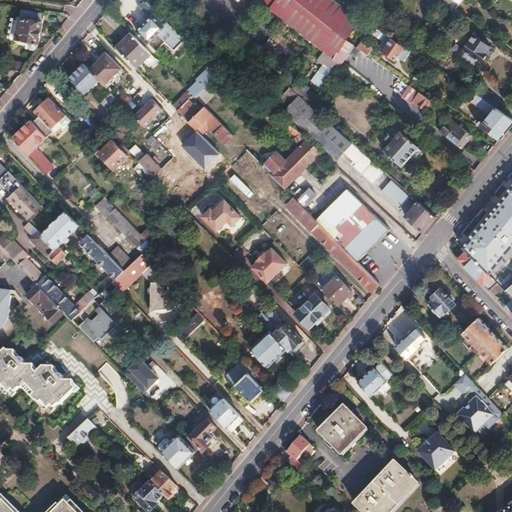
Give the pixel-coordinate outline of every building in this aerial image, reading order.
[(157,12),(143,0),(138,6),(149,17),(152,17),(138,32),(159,54),(168,45),(177,54),(188,42),(176,32),(169,24),(168,23),(157,12)] [(234,0),(255,16),(264,6),(256,0),(234,0)] [(256,0),(264,6),(279,18),(333,60),(341,50),(356,61),(362,52),(344,40),(346,38),(357,24),(361,19),(350,12),(344,7),(332,0),(256,0)] [(355,0),(348,0),(344,7),(350,12),(358,1),(355,0)] [(426,0),(417,0),(413,6),(442,28),(445,24),(449,17),(426,0)] [(426,0),(449,17),(455,10),(462,0),(426,0)] [(22,1),(15,41),(27,43),(38,45),(46,4),(22,1)] [(361,19),(357,24),(363,28),(362,29),(382,42),(384,40),(389,44),(383,52),(395,61),(397,58),(404,62),(410,52),(361,19)] [(445,24),(442,28),(449,33),(452,29),(445,24)] [(132,34),(117,49),(137,69),(152,55),(132,34)] [(473,36),(457,59),(472,69),(478,61),(482,63),(488,54),(487,53),(491,48),(473,36)] [(346,38),(344,40),(362,52),(367,56),(372,50),(360,42),(357,46),(346,38)] [(105,55),(89,72),(98,81),(98,82),(104,87),(121,70),(105,55)] [(372,59),(366,68),(384,81),(390,72),(372,59)] [(321,88),(333,71),(323,64),(311,81),(321,88)] [(83,66),(70,78),(85,94),(98,82),(98,81),(89,72),(83,66)] [(213,67),(189,92),(193,96),(195,99),(207,86),(220,74),(213,67)] [(342,68),(336,75),(343,81),(347,78),(359,87),(362,84),(342,68)] [(418,73),(413,79),(419,83),(424,77),(418,73)] [(207,86),(195,99),(203,107),(216,94),(207,86)] [(289,88),(272,106),(277,110),(283,116),(286,112),(337,159),(351,143),(319,115),(309,106),(289,88)] [(511,119),(464,88),(461,92),(468,96),(466,100),(487,114),(489,117),(483,124),(480,122),(477,125),(498,141),(511,124),(511,119)] [(414,89),(407,98),(412,102),(419,93),(414,89)] [(136,100),(146,105),(150,95),(140,91),(136,100)] [(125,92),(119,99),(126,105),(132,99),(125,92)] [(419,93),(412,102),(424,110),(428,113),(435,105),(419,93)] [(115,99),(110,94),(100,104),(105,109),(115,99)] [(320,95),(309,106),(319,115),(329,103),(320,95)] [(39,117),(33,123),(47,137),(48,138),(54,132),(51,129),(60,121),(66,115),(50,97),(34,112),(39,117)] [(152,100),(134,118),(144,129),(162,111),(152,100)] [(458,103),(454,109),(467,119),(472,112),(458,103)] [(272,106),(263,116),(268,120),(277,110),(272,106)] [(205,108),(189,123),(201,135),(204,132),(199,126),(204,122),(256,174),(260,171),(262,173),(265,170),(263,167),(252,156),(246,151),(205,108)] [(66,115),(60,121),(65,127),(72,121),(66,115)] [(147,127),(152,133),(162,126),(158,119),(147,127)] [(450,119),(439,132),(461,150),(475,133),(461,123),(458,126),(450,119)] [(30,121),(13,138),(41,167),(46,162),(34,150),(47,137),(33,123),(30,121)] [(292,125),(287,129),(296,138),(301,133),(292,125)] [(162,128),(153,137),(173,157),(178,162),(187,153),(162,128)] [(401,132),(383,153),(401,169),(413,156),(415,158),(419,160),(423,155),(421,151),(418,149),(419,148),(401,132)] [(151,136),(147,140),(168,162),(173,157),(153,137),(151,136)] [(308,140),(293,155),(306,168),(321,152),(308,140)] [(113,141),(99,154),(114,170),(130,155),(124,149),(125,147),(122,144),(121,145),(119,144),(117,146),(113,141)] [(252,145),(246,151),(252,156),(257,151),(252,145)] [(137,149),(132,154),(139,163),(145,157),(137,149)] [(220,154),(204,169),(215,181),(231,166),(220,154)] [(277,154),(263,167),(265,170),(272,177),(286,163),(277,154)] [(145,157),(139,163),(153,177),(161,169),(147,155),(145,157)] [(287,161),(287,162),(300,174),(306,168),(293,155),(287,161)] [(0,162),(0,178),(14,193),(8,198),(28,219),(42,206),(0,162)] [(286,163),(272,177),(273,178),(277,182),(285,190),(300,174),(287,162),(286,163)] [(228,180),(246,198),(256,187),(238,169),(228,180)] [(181,187),(190,201),(204,191),(195,178),(181,187)] [(273,178),(267,185),(271,189),(277,182),(273,178)] [(277,182),(271,189),(284,202),(283,203),(372,293),(379,285),(358,263),(329,234),(322,227),(305,209),(297,202),(285,190),(277,182)] [(167,183),(163,187),(169,193),(173,190),(167,183)] [(87,184),(83,190),(94,197),(98,191),(87,184)] [(511,189),(465,251),(496,282),(511,297),(511,189)] [(310,190),(297,202),(305,209),(317,197),(310,190)] [(348,190),(322,216),(327,221),(334,229),(329,234),(358,263),(390,230),(348,190)] [(320,218),(333,203),(322,193),(308,207),(320,218)] [(104,197),(95,206),(105,218),(106,217),(142,254),(151,246),(145,239),(140,234),(107,200),(104,197)] [(210,207),(202,216),(217,231),(227,221),(232,226),(242,217),(225,199),(214,210),(210,207)] [(418,203),(405,217),(422,233),(434,218),(418,203)] [(41,235),(55,250),(59,246),(65,240),(67,242),(69,240),(67,238),(80,225),(66,210),(41,235)] [(160,215),(154,221),(162,230),(168,224),(160,215)] [(194,219),(187,225),(195,234),(202,227),(194,219)] [(327,221),(322,227),(329,234),(334,229),(327,221)] [(146,229),(140,234),(145,239),(150,233),(146,229)] [(37,231),(29,239),(47,256),(48,255),(56,263),(68,252),(66,249),(64,251),(59,246),(55,250),(41,235),(37,231)] [(1,233),(0,234),(0,245),(4,249),(10,243),(1,233)] [(89,235),(81,243),(115,279),(124,271),(109,255),(89,235)] [(10,243),(4,249),(11,257),(35,281),(42,275),(10,243)] [(0,245),(0,254),(7,262),(11,257),(4,249),(0,245)] [(118,246),(109,255),(124,271),(133,262),(118,246)] [(258,262),(253,267),(268,282),(287,264),(272,248),(266,253),(265,252),(257,261),(258,262)] [(465,251),(458,259),(488,290),(496,282),(465,251)] [(115,279),(112,282),(121,292),(151,264),(142,254),(133,262),(124,271),(115,279)] [(46,276),(38,284),(38,285),(66,314),(67,315),(72,320),(96,298),(90,292),(75,306),(46,276)] [(336,276),(322,290),(337,305),(352,292),(336,276)] [(106,279),(100,284),(105,289),(110,284),(106,279)] [(173,280),(148,281),(150,311),(175,309),(173,280)] [(511,297),(496,282),(488,290),(511,314),(511,297)] [(38,285),(27,297),(55,324),(66,314),(38,285)] [(434,299),(428,305),(441,318),(455,304),(441,289),(433,298),(434,299)] [(0,324),(5,318),(8,303),(7,291),(0,291),(0,324)] [(96,298),(72,320),(80,327),(100,307),(106,302),(99,294),(96,298)] [(315,295),(297,313),(310,327),(328,309),(315,295)] [(117,323),(100,307),(80,327),(92,339),(96,336),(100,340),(117,323)] [(478,317),(462,332),(477,346),(478,345),(479,347),(477,350),(479,351),(481,349),(482,350),(482,351),(493,363),(508,348),(478,317)] [(279,329),(273,335),(287,349),(288,351),(293,347),(294,348),(302,341),(286,324),(280,330),(279,329)] [(269,330),(250,348),(268,367),(287,349),(273,335),(269,330)] [(411,333),(396,348),(408,360),(423,346),(421,344),(424,341),(421,338),(423,336),(417,330),(412,335),(411,333)] [(438,332),(432,338),(435,342),(443,350),(449,344),(438,332)] [(449,344),(443,350),(446,354),(458,343),(455,339),(449,344)] [(435,342),(429,347),(437,355),(443,350),(435,342)] [(7,346),(0,353),(0,381),(3,384),(5,382),(11,388),(14,384),(19,389),(22,387),(37,402),(40,399),(47,406),(50,403),(55,408),(76,388),(73,385),(73,380),(63,380),(62,374),(57,374),(55,372),(55,365),(43,365),(39,369),(36,366),(36,360),(24,360),(24,357),(19,357),(15,353),(16,348),(11,348),(10,349),(7,346)] [(474,347),(468,353),(474,359),(480,353),(479,351),(477,350),(474,347)] [(143,391),(157,378),(139,359),(124,372),(143,391)] [(225,376),(234,385),(250,402),(264,389),(268,385),(243,359),(225,376)] [(374,368),(358,383),(375,401),(390,386),(386,382),(393,375),(382,363),(375,369),(374,368)] [(471,388),(475,385),(465,374),(455,383),(465,394),(471,388)] [(279,379),(271,388),(284,401),(291,392),(279,379)] [(475,385),(471,388),(478,396),(482,392),(475,385)] [(502,414),(482,392),(478,396),(456,416),(473,434),(483,425),(488,429),(497,421),(496,420),(502,414)] [(223,398),(210,410),(229,430),(242,418),(223,398)] [(345,406),(319,432),(340,454),(366,428),(345,406)] [(207,418),(189,437),(203,451),(211,443),(209,441),(212,438),(209,435),(216,428),(207,418)] [(88,420),(68,439),(77,448),(91,435),(89,433),(93,430),(98,434),(100,432),(88,420)] [(425,446),(418,452),(436,471),(456,452),(438,434),(431,441),(430,439),(424,445),(425,446)] [(170,444),(162,453),(178,469),(195,452),(178,435),(170,444)] [(292,455),(287,461),(298,472),(303,466),(297,460),(303,452),(309,458),(314,451),(312,449),(314,448),(302,436),(288,452),(292,455)] [(163,437),(155,446),(162,453),(170,444),(163,437)] [(195,457),(191,470),(208,475),(212,461),(195,457)] [(396,461),(355,504),(363,511),(390,511),(418,482),(396,461)] [(156,467),(146,477),(152,483),(164,495),(168,500),(175,493),(174,491),(177,488),(156,467)] [(141,482),(130,493),(148,511),(151,511),(158,506),(156,503),(164,495),(152,483),(147,488),(141,482)] [(15,511),(3,499),(0,501),(0,511),(15,511)] [(76,511),(66,500),(53,511),(76,511)] [(511,511),(511,503),(499,511),(511,511)]
